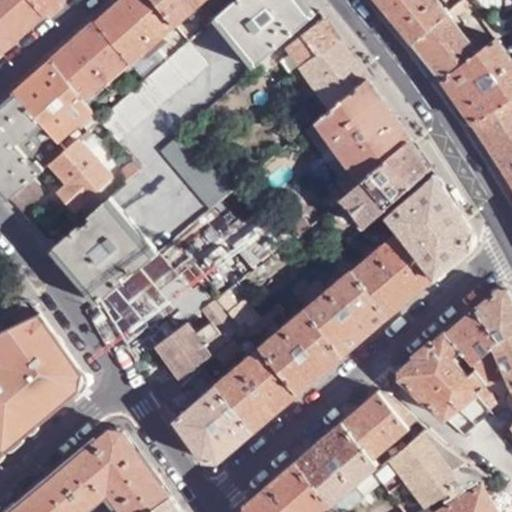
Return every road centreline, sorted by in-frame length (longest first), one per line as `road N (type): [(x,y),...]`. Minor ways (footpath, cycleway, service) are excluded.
road 1 (residential): [(511,243),(205,499)]
road 2 (secondary): [(346,0),(511,237)]
road 3 (residential): [(122,381),(0,225)]
road 4 (residential): [(0,486),(122,381)]
road 5 (residential): [(205,499),(122,381)]
road 6 (residential): [(0,80),(91,0)]
